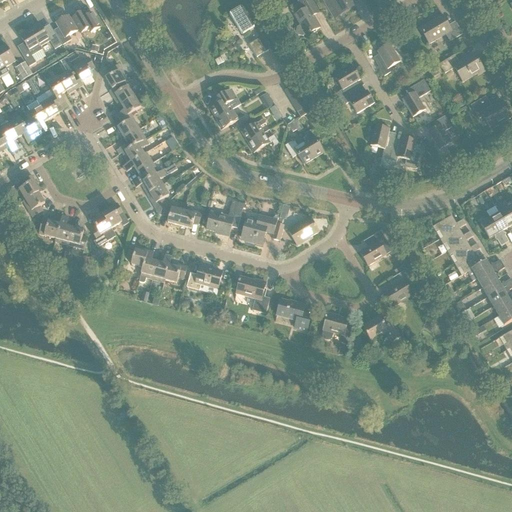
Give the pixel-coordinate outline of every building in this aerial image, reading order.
[(306,36),(307,36),(320,28),(313,16),(319,13),(311,0),(302,0),(290,7),(292,10),(300,5),(304,11),(295,16),(301,25),(297,28),(296,32),(298,35),(303,37),(305,35),(306,36)] [(352,0),(324,0),(335,18),(356,6),(352,0)] [(253,29),(255,28),(244,10),(242,11),(240,8),(231,14),(243,35),(253,29)] [(84,12),(70,20),(73,26),(76,24),(79,30),(81,34),(89,29),(91,34),(100,28),(94,17),(89,21),(84,12)] [(450,42),(463,35),(456,22),(449,26),(443,16),(420,29),(429,45),(446,35),(450,42)] [(59,28),(54,31),(63,46),(72,40),(70,36),(79,30),(76,24),(73,26),(70,20),(68,17),(57,23),(59,28)] [(50,25),(43,29),(40,24),(30,30),(40,47),(50,41),(55,50),(62,46),(50,25)] [(20,36),(24,43),(18,47),(29,67),(36,63),(32,56),(42,50),(40,47),(30,30),(20,36)] [(257,57),(269,50),(261,38),(250,45),(257,57)] [(6,45),(0,48),(0,58),(6,68),(16,62),(6,45)] [(389,70),(400,63),(390,45),(378,52),(379,55),(374,58),(385,77),(391,73),(389,70)] [(478,76),(485,72),(474,54),(459,62),(455,55),(440,65),(445,74),(455,69),(463,83),(477,74),(478,76)] [(215,60),(218,66),(224,62),(222,57),(215,60)] [(6,68),(0,58),(0,77),(8,72),(6,68)] [(68,74),(59,79),(67,92),(68,95),(84,86),(82,83),(77,75),(73,68),(67,58),(61,62),(68,74)] [(82,83),(93,77),(90,72),(95,69),(89,58),(73,68),(77,75),(82,83)] [(21,82),(24,80),(33,75),(25,63),(17,68),(20,74),(18,76),(21,82)] [(120,86),(128,81),(119,66),(108,72),(111,77),(106,80),(112,90),(113,91),(120,86)] [(440,74),(436,67),(424,74),(428,80),(440,74)] [(342,98),(361,87),(358,82),(360,80),(353,68),(335,79),(342,90),(339,93),(342,98)] [(59,79),(58,76),(47,83),(55,96),(61,106),(66,103),(62,95),(67,92),(59,79)] [(32,79),(26,82),(34,95),(39,92),(32,79)] [(424,80),(419,83),(409,90),(412,95),(403,100),(413,118),(426,111),(419,99),(431,92),(424,80)] [(295,85),(285,91),(284,92),(288,97),(299,91),(295,85)] [(113,91),(112,90),(110,92),(119,108),(122,106),(135,98),(135,97),(128,87),(123,90),(120,86),(113,91)] [(256,96),(262,93),(259,87),(253,91),(256,96)] [(365,93),(361,87),(342,98),(346,105),(350,103),(357,115),(375,104),(367,92),(365,93)] [(7,93),(10,98),(18,93),(15,88),(7,93)] [(213,101),(216,107),(210,110),(216,120),(232,111),(229,104),(235,100),(229,91),(213,101)] [(299,91),(288,97),(291,102),(302,96),(299,91)] [(61,106),(55,96),(39,105),(49,120),(59,114),(56,109),(61,106)] [(122,106),(125,111),(117,115),(120,121),(131,115),(144,107),(137,96),(135,97),(135,98),(122,106)] [(302,96),(291,102),(294,108),(305,101),(302,96)] [(491,130),(511,118),(502,102),(492,108),(486,97),(471,106),(479,120),(483,117),(491,130)] [(39,105),(37,101),(27,107),(29,111),(43,134),(48,131),(44,123),(49,120),(39,105)] [(308,106),(305,101),(294,108),(297,113),(308,106)] [(312,112),(308,106),(297,113),(301,119),(312,112)] [(29,122),(24,125),(33,140),(43,134),(29,111),(24,114),(29,122)] [(236,117),(232,111),(216,120),(222,131),(245,117),(242,113),(236,117)] [(131,115),(120,121),(123,125),(118,129),(124,139),(140,130),(131,115)] [(445,132),(452,128),(445,116),(435,122),(438,128),(429,133),(440,151),(452,144),(445,132)] [(24,125),(19,117),(9,123),(18,139),(23,136),(28,143),(33,140),(24,125)] [(158,125),(164,122),(161,117),(155,120),(158,125)] [(248,143),(264,134),(260,127),(266,124),(264,120),(242,133),(248,143)] [(172,122),(165,126),(168,132),(175,128),(172,122)] [(9,123),(0,128),(0,132),(9,148),(12,153),(17,150),(13,142),(18,139),(9,123)] [(389,160),(395,140),(396,135),(389,133),(390,130),(376,126),(371,147),(384,150),(381,163),(385,169),(388,170),(389,160)] [(140,130),(124,139),(127,144),(120,149),(123,154),(146,140),(140,130)] [(304,143),(314,160),(324,154),(311,131),(307,133),(311,140),(304,143)] [(0,153),(9,148),(0,132),(0,153)] [(268,140),(264,134),(248,143),(254,154),(272,142),(275,146),(278,143),(274,136),(268,140)] [(173,138),(167,142),(170,147),(176,143),(173,138)] [(389,160),(388,170),(389,170),(396,167),(398,158),(406,160),(405,165),(406,168),(415,170),(418,168),(422,150),(420,147),(415,145),(416,142),(402,138),(402,141),(395,140),(389,160)] [(146,141),(146,140),(123,154),(129,164),(144,155),(141,150),(149,145),(146,141)] [(294,141),(290,143),(285,146),(293,158),(298,155),(304,166),(314,160),(304,143),(298,147),(294,141)] [(129,164),(123,167),(127,173),(134,168),(138,173),(153,164),(147,153),(144,155),(129,164)] [(153,164),(138,173),(141,178),(133,183),(136,188),(141,185),(159,174),(153,164)] [(167,169),(159,174),(141,185),(147,195),(163,186),(160,181),(167,176),(177,170),(174,165),(172,166),(167,169)] [(39,193),(39,194),(41,192),(32,176),(22,183),(25,187),(19,191),(26,201),(39,193)] [(147,195),(159,215),(167,204),(164,200),(169,196),(163,186),(147,195)] [(26,201),(23,202),(33,218),(43,212),(40,207),(45,204),(39,194),(39,193),(26,201)] [(233,202),(229,215),(229,218),(211,213),(207,231),(221,234),(221,236),(229,238),(232,228),(238,229),(244,205),(233,202)] [(169,218),(168,223),(180,227),(184,209),(167,204),(159,215),(169,218)] [(117,205),(102,214),(111,229),(112,229),(121,223),(124,228),(129,224),(124,215),(117,205)] [(280,219),(286,220),(288,210),(283,208),(280,219)] [(511,213),(509,208),(499,214),(508,229),(511,226),(511,213)] [(184,209),(180,227),(192,230),(193,224),(199,226),(202,214),(184,209)] [(499,214),(490,219),(505,245),(509,242),(503,232),(508,229),(499,214)] [(44,218),(41,229),(39,235),(44,237),(45,237),(56,240),(61,222),(62,216),(56,215),(55,221),(44,218)] [(61,222),(56,240),(55,243),(67,246),(72,228),(66,227),(69,218),(62,216),(61,222)] [(111,229),(103,216),(93,223),(96,228),(91,231),(97,241),(94,242),(98,248),(116,237),(112,229),(111,229)] [(277,224),(277,221),(260,217),(258,222),(247,219),(243,234),(247,235),(245,242),(262,247),(266,233),(274,235),(277,224)] [(459,229),(466,225),(464,220),(456,224),(452,217),(433,228),(440,240),(459,229)] [(305,241),(319,233),(310,218),(300,224),(300,223),(288,230),(298,247),(306,242),(305,241)] [(278,219),(277,221),(277,224),(273,240),(280,242),(285,226),(282,226),(283,220),(278,219)] [(505,245),(490,219),(481,225),(489,240),(495,237),(501,247),(505,245)] [(35,227),(32,222),(26,226),(29,231),(35,227)] [(84,232),(72,228),(67,246),(85,251),(88,239),(82,237),(84,232)] [(459,229),(440,240),(447,252),(466,241),(473,237),(471,232),(464,237),(459,229)] [(386,256),(390,253),(388,249),(390,248),(381,232),(364,242),(368,249),(360,254),(368,267),(387,256),(386,256)] [(471,249),(466,241),(447,252),(454,264),(473,253),(480,249),(478,245),(471,249)] [(143,269),(148,251),(131,247),(128,258),(133,260),(132,266),(143,269)] [(146,283),(147,279),(153,281),(157,263),(152,262),(154,253),(148,251),(143,269),(139,283),(143,284),(146,283)] [(478,261),(473,253),(454,264),(461,277),(468,273),(472,271),(471,270),(487,262),(488,261),(485,257),(478,261)] [(163,265),(157,263),(153,281),(165,284),(165,281),(170,263),(172,258),(166,256),(163,265)] [(471,270),(472,271),(468,273),(473,282),(477,280),(502,265),(500,261),(490,267),(487,262),(471,270)] [(187,268),(170,263),(165,281),(177,284),(178,278),(184,280),(187,268)] [(502,265),(477,280),(482,289),(498,280),(494,275),(505,269),(502,265)] [(216,296),(218,289),(222,273),(210,269),(210,268),(201,266),(198,276),(191,274),(187,288),(216,296)] [(407,289),(413,285),(405,272),(392,279),(397,286),(386,293),(394,307),(411,296),(407,289)] [(266,315),(270,299),(262,297),(266,283),(256,280),(255,282),(241,278),(236,294),(256,300),(252,311),(266,315)] [(501,286),(498,280),(482,289),(488,298),(511,284),(511,280),(501,286)] [(511,289),(511,284),(488,298),(493,308),(509,299),(505,293),(511,289)] [(509,299),(493,308),(499,317),(511,309),(511,304),(509,299)] [(307,332),(311,316),(303,314),(305,306),(295,303),(295,304),(281,300),(277,316),(297,322),(295,329),(307,332)] [(511,309),(499,317),(504,327),(511,322),(511,309)] [(214,310),(212,317),(219,319),(221,312),(214,310)] [(328,314),(323,331),(322,335),(322,337),(323,338),(324,340),(327,341),(329,341),(330,340),(332,339),(332,338),(333,334),(344,337),(342,344),(350,346),(354,330),(347,328),(349,320),(337,317),(337,316),(328,314)] [(392,343),(401,338),(393,324),(387,328),(380,317),(362,328),(371,342),(386,333),(392,343)] [(511,348),(511,331),(499,339),(507,351),(511,348)]
